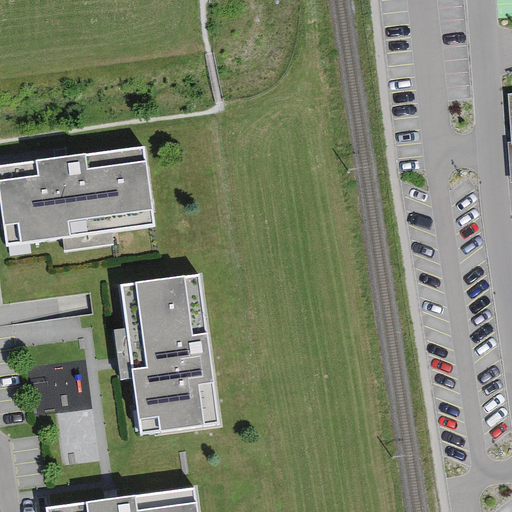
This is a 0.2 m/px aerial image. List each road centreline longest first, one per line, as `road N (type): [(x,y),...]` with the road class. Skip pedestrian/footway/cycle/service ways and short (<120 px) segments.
road 1 (trunk): [(422,0),(490,511)]
road 2 (residential): [(476,0),(511,346)]
